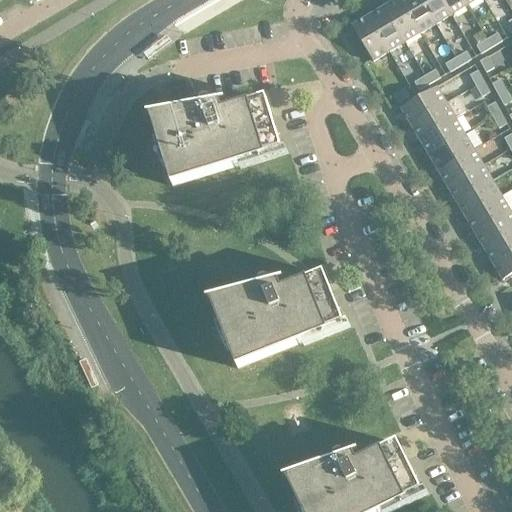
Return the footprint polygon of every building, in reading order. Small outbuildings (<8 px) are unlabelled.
[(390,4),(384,8),(405,44),(420,35),(399,0),(397,0),(396,1),(390,3),(390,4)] [(399,0),(420,35),(436,26),(420,0),(399,0)] [(420,0),(436,26),(451,16),(441,0),(420,0)] [(441,0),(451,16),(467,7),(462,0),(441,0)] [(375,13),(368,17),(390,53),(405,44),(384,8),(380,10),(374,12),(375,13)] [(368,17),(352,27),(360,40),(362,47),(364,47),(373,63),(390,53),(368,17)] [(497,34),(487,41),(492,49),(502,42),(497,34)] [(492,49),(487,41),(476,47),(481,55),(492,49)] [(467,53),(456,59),(461,67),(471,61),(467,53)] [(488,58),(480,63),(486,74),(494,69),(488,58)] [(461,67),(456,59),(445,65),(450,74),(461,67)] [(436,71),(425,77),(430,86),(440,79),(436,71)] [(484,83),(478,72),(470,76),(476,87),(484,83)] [(430,86),(425,77),(414,84),(419,92),(430,86)] [(500,81),(492,85),(498,96),(506,91),(500,81)] [(490,94),(484,83),(476,87),(482,98),(490,94)] [(446,105),(437,88),(401,110),(405,117),(404,118),(408,122),(411,126),(446,105)] [(393,96),(398,104),(409,98),(404,90),(393,96)] [(511,102),(506,91),(498,96),(504,107),(511,102)] [(12,110),(15,116),(25,109),(16,93),(5,99),(9,106),(12,110)] [(501,114),(495,104),(487,108),(493,119),(501,114)] [(228,111),(225,111),(216,113),(214,110),(212,109),(209,109),(206,110),(204,112),(203,115),(151,125),(151,126),(153,126),(161,151),(167,150),(170,161),(163,164),(163,165),(165,164),(174,195),(243,174),(285,161),(268,105),(228,112),(228,111)] [(456,120),(446,105),(411,126),(414,132),(413,133),(418,138),(420,141),(456,120)] [(507,125),(501,114),(493,119),(499,130),(507,125)] [(465,136),(456,120),(420,141),(424,148),(423,149),(427,153),(429,157),(465,136)] [(474,151),(465,136),(429,157),(433,163),(432,164),(436,168),(438,172),(474,151)] [(483,167),(474,151),(438,172),(442,179),(441,180),(445,184),(447,188),(483,167)] [(492,182),(483,167),(447,188),(451,194),(450,195),(454,199),(457,203),(492,182)] [(501,198),(492,182),(457,203),(460,210),(459,211),(463,215),(466,219),(501,198)] [(511,213),(501,198),(466,219),(470,225),(468,226),(473,230),(475,234),(511,213)] [(511,233),(511,215),(511,213),(475,234),(479,241),(478,242),(482,246),(484,250),(511,233)] [(511,254),(511,233),(484,250),(488,256),(487,257),(491,261),(493,265),(511,254)] [(511,254),(493,265),(503,281),(511,276),(511,254)] [(350,337),(328,283),(311,287),(308,288),(289,293),(289,292),(278,295),(276,293),(273,291),(270,291),(267,293),(265,295),(264,298),(213,312),(213,313),(216,312),(226,338),(231,335),(236,347),(228,350),(228,351),(230,350),(242,380),(350,337)] [(359,454),(356,455),(347,458),(345,455),(342,454),(339,455),(336,456),(335,459),(335,462),(285,480),(285,481),(287,480),(299,504),(304,502),(309,511),(386,511),(423,494),(397,441),(359,455),(359,454)]
